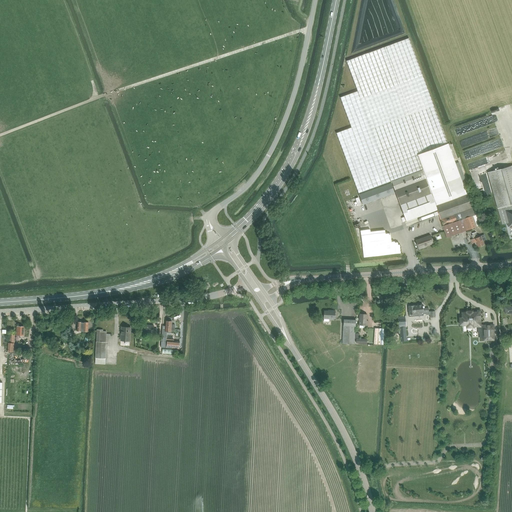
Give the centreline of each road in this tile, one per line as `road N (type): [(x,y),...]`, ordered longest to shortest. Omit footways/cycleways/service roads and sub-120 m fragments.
road 1 (secondary): [(227,238),(268,196),(300,143),(336,0)]
road 2 (unclassified): [(208,223),(256,176),(279,133),(315,0)]
road 3 (unclassified): [(0,313),(201,298),(247,282)]
road 4 (tertiary): [(290,281),(511,263)]
road 5 (tertiary): [(372,511),(342,428),(287,338)]
road 6 (secondary): [(0,302),(114,291),(180,270)]
